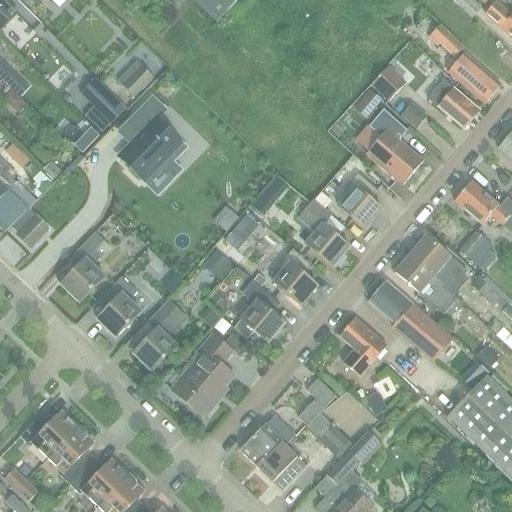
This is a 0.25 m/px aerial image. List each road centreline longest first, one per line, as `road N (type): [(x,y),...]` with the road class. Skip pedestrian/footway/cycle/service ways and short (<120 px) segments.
road 1 (residential): [(197,467),(511,101)]
road 2 (residential): [(197,467),(70,344)]
